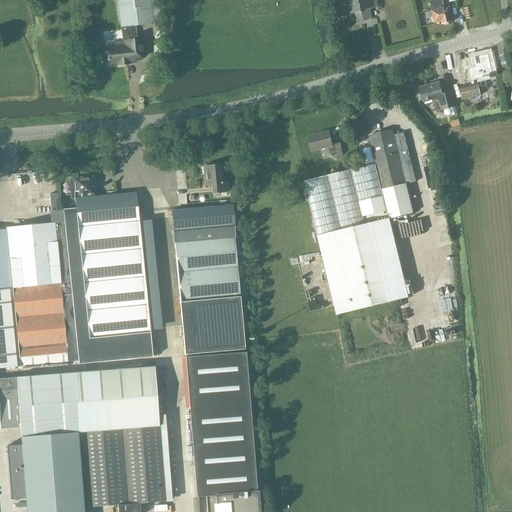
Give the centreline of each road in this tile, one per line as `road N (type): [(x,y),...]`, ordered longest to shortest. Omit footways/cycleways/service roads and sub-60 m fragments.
road 1 (unclassified): [(127,125),(231,108),(511,30)]
road 2 (unclassified): [(0,136),(127,125)]
